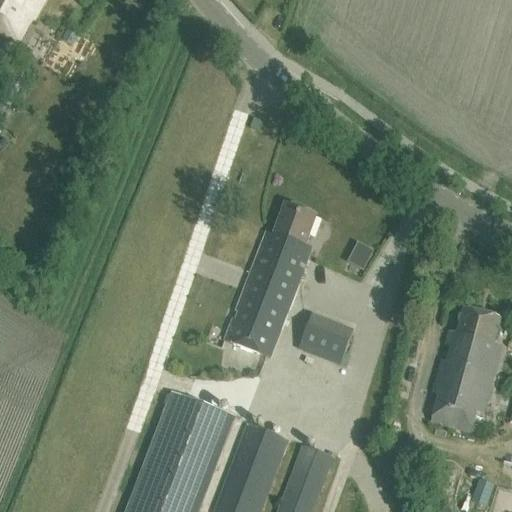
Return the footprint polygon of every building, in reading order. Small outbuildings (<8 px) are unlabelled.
[(0,0),(0,37),(19,49),(36,20),(35,19),(45,0),(0,0)] [(0,94),(14,103),(32,73),(15,64),(0,88),(0,94)] [(224,343),(270,360),(312,251),(305,248),(317,217),(285,205),(273,236),(267,234),(224,343)] [(477,414),(484,416),(502,347),(494,345),(501,320),(464,310),(457,335),(449,333),(446,347),(451,348),(447,364),(442,362),(433,394),(439,396),(431,424),(471,435),(477,414)] [(340,367),(354,333),(312,317),(299,351),(340,367)] [(170,397),(126,511),(197,511),(232,421),(170,397)] [(259,511),(284,441),(251,428),(218,511),(259,511)] [(312,511),(333,459),(303,448),(278,511),(312,511)]
